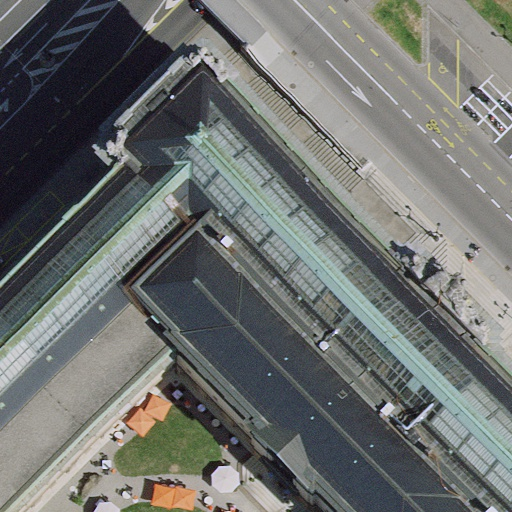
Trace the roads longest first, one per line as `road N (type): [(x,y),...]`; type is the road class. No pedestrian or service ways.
road 1 (residential): [(269,0),(511,242)]
road 2 (tertiary): [(114,0),(0,110)]
